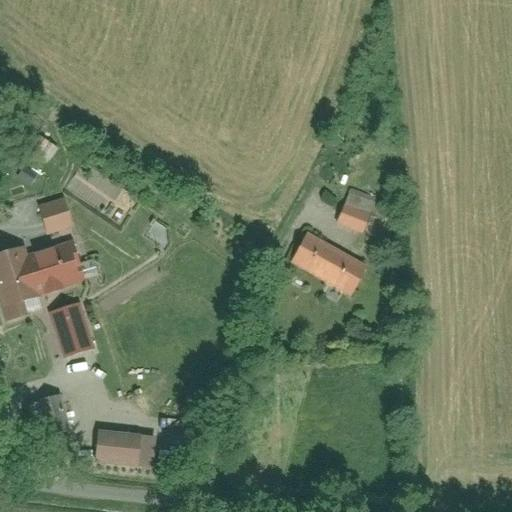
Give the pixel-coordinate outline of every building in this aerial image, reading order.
[(344,177),(324,215),(353,230),(373,192),(344,177)] [(56,188),(28,198),(38,225),(66,215),(56,188)] [(359,255),(296,222),(277,259),(340,292),(359,255)] [(30,250),(0,259),(0,313),(4,327),(45,315),(39,298),(87,283),(74,244),(33,257),(30,250)] [(83,305),(45,317),(60,362),(98,349),(83,305)] [(33,402),(37,429),(69,425),(66,397),(33,402)] [(131,423),(87,420),(84,457),(128,460),(131,423)]
